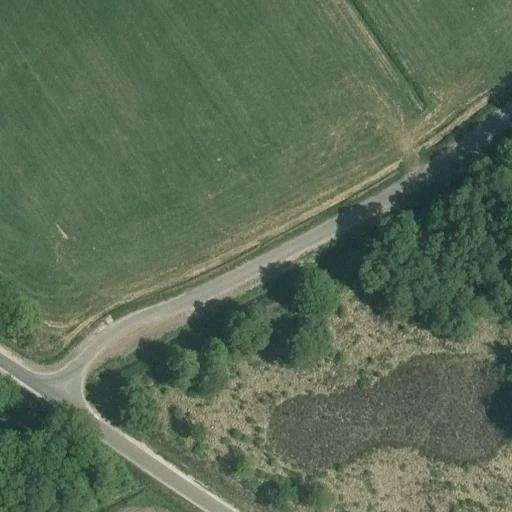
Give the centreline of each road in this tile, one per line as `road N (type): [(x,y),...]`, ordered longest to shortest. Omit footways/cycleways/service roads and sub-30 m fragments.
road 1 (unclassified): [(52,399),(127,324),(187,303),(389,196),(511,109)]
road 2 (unclassified): [(224,511),(52,399)]
